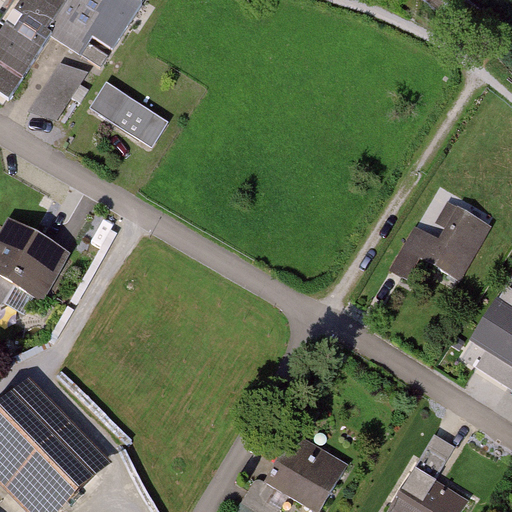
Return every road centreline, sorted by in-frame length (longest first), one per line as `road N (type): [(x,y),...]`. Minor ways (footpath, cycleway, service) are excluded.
road 1 (residential): [(0,129),(325,318)]
road 2 (track): [(325,318),(482,73)]
road 3 (residential): [(325,318),(207,511)]
road 4 (residential): [(511,445),(325,318)]
